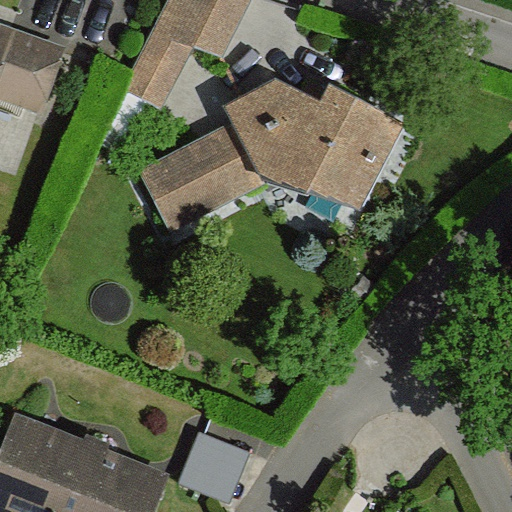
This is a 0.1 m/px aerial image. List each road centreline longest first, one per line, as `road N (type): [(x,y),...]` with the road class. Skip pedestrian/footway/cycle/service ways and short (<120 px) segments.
road 1 (residential): [(511,506),(427,303),(511,213)]
road 2 (residential): [(373,0),(511,46)]
